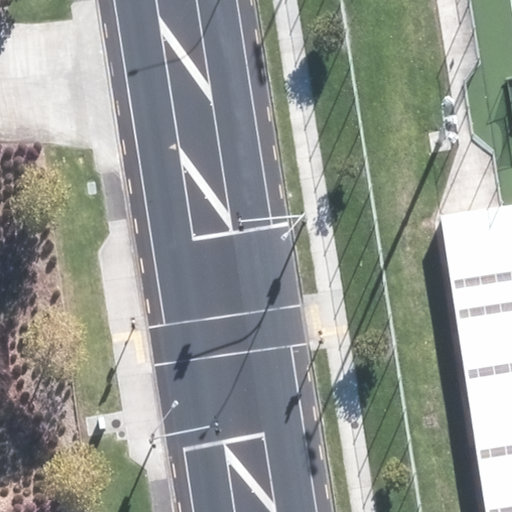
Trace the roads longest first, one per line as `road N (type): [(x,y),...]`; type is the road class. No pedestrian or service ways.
road 1 (secondary): [(174,0),(254,511)]
road 2 (unknown): [(186,73),(0,67)]
